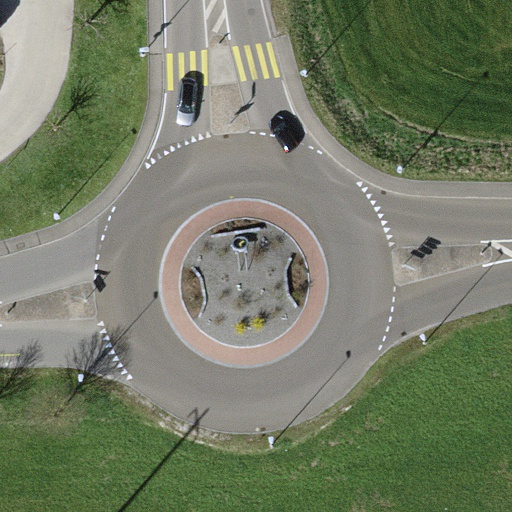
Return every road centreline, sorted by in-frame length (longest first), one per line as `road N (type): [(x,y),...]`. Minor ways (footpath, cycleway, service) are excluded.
road 1 (primary): [(158,364),(203,393),(256,399),(307,381),(345,343)]
road 2 (tertiary): [(197,0),(171,188)]
road 3 (tertiary): [(293,175),(230,0)]
road 4 (primary): [(345,343),(389,317),(511,282)]
road 5 (primary): [(511,223),(383,221),(336,209)]
road 6 (primary): [(0,341),(107,349),(158,364)]
road 7 (primary): [(134,236),(0,286)]
road 8 (primary): [(345,343),(361,275),(336,209)]
road 9 (primary): [(134,236),(126,304),(158,364)]
road 10 (primary): [(293,175),(230,165),(171,188)]
